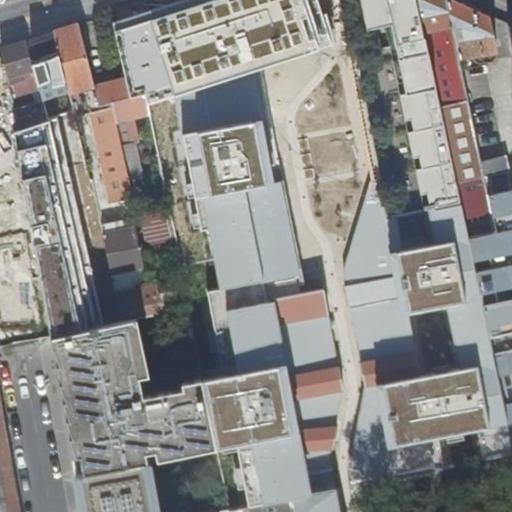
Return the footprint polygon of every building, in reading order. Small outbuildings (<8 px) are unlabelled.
[(317,0),(186,0),(114,22),(124,77),(128,96),(144,92),(147,105),(332,46),(317,0)] [(434,72),(418,0),(360,0),(364,17),(389,12),(398,57),(392,58),(397,82),(404,80),(406,92),(400,93),(405,119),(412,118),(414,129),(408,131),(413,157),(420,155),(422,167),(416,168),(421,193),(427,192),(429,203),(423,204),(424,208),(461,201),(441,106),(434,72)] [(448,105),(441,106),(461,201),(466,226),(468,236),(495,231),(488,196),(484,178),(480,162),(458,58),(445,0),(418,0),(434,72),(442,70),(448,105)] [(445,0),(458,58),(497,52),(489,15),(467,5),(456,0),(445,0)] [(364,17),(367,27),(385,23),(392,58),(398,57),(389,12),(364,17)] [(110,202),(132,197),(111,101),(99,104),(94,84),(80,23),(69,27),(56,31),(68,85),(69,90),(85,87),(110,202)] [(46,60),(40,36),(25,41),(32,65),(46,60)] [(12,96),(39,88),(32,65),(25,41),(17,43),(1,48),(12,96)] [(124,77),(94,84),(99,104),(111,101),(132,197),(144,194),(134,149),(130,149),(129,143),(137,141),(132,118),(149,114),(147,105),(144,92),(128,96),(124,77)] [(397,82),(400,93),(406,92),(404,80),(397,82)] [(68,85),(41,95),(42,99),(48,120),(56,118),(74,112),(69,90),(68,85)] [(42,99),(15,107),(20,129),(48,120),(42,99)] [(51,265),(61,263),(74,260),(83,258),(88,280),(88,282),(91,281),(112,276),(111,273),(107,250),(86,255),(84,246),(56,118),(48,120),(20,129),(51,265)] [(412,118),(405,119),(408,131),(414,129),(412,118)] [(262,120),(182,136),(217,291),(302,274),(262,120)] [(413,157),(416,168),(422,167),(420,155),(413,157)] [(505,157),(480,162),(484,178),(508,173),(505,157)] [(372,168),(345,259),(344,289),(364,384),(350,447),(350,484),(444,470),(441,440),(478,432),(484,462),(511,455),(511,441),(478,282),(468,236),(466,226),(461,201),(424,208),(387,217),(372,168)] [(8,216),(9,216),(18,214),(9,169),(0,170),(0,347),(31,341),(20,282),(15,282),(6,230),(0,230),(0,207),(6,207),(8,216)] [(86,255),(107,250),(103,233),(102,233),(100,223),(92,189),(84,190),(94,235),(90,237),(92,244),(84,246),(86,255)] [(511,189),(488,196),(495,231),(468,236),(478,282),(511,441),(511,189)] [(421,193),(423,204),(429,203),(427,192),(421,193)] [(149,255),(176,250),(167,204),(140,209),(149,255)] [(0,230),(6,230),(11,229),(9,216),(8,216),(6,207),(0,207),(0,230)] [(125,218),(100,223),(102,233),(103,233),(107,250),(111,273),(144,265),(136,226),(127,228),(125,218)] [(83,258),(74,260),(75,268),(78,281),(88,280),(83,258)] [(61,263),(51,265),(54,272),(75,268),(74,260),(61,263)] [(341,511),(338,489),(332,452),(343,395),(325,290),(301,294),(299,283),(304,283),(302,274),(217,291),(207,291),(215,331),(229,330),(237,373),(203,382),(217,448),(236,448),(246,511),(341,511)] [(91,281),(101,325),(121,321),(112,276),(91,281)] [(30,280),(20,282),(31,341),(40,338),(30,280)] [(119,290),(125,320),(137,317),(164,311),(158,282),(119,290)] [(147,375),(137,317),(125,320),(121,321),(101,325),(51,336),(75,473),(148,461),(146,451),(156,450),(157,459),(217,448),(203,382),(203,379),(180,382),(181,389),(141,396),(137,376),(147,375)] [(0,511),(20,511),(0,397),(0,511)] [(487,478),(511,473),(511,455),(484,462),(487,478)] [(156,511),(148,461),(75,473),(81,511),(156,511)] [(398,497),(395,480),(367,485),(370,503),(398,497)]
